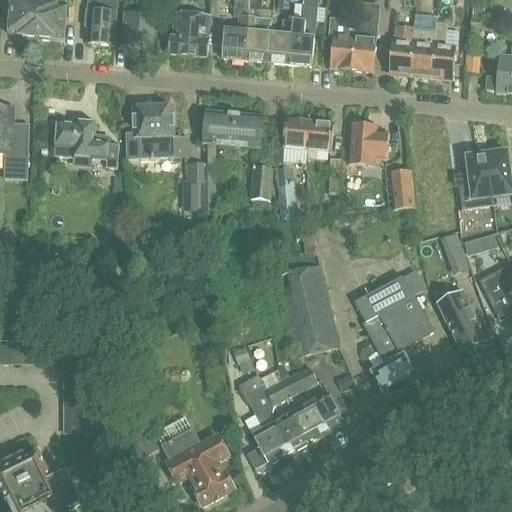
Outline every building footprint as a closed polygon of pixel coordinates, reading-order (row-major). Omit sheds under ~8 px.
[(247,15),(248,0),(232,0),(232,20),(239,20),(238,33),(225,32),(223,61),(245,63),(249,16),(247,15)] [(248,0),(247,15),(249,16),(245,63),(267,65),(270,35),(271,35),(272,21),(260,20),(261,0),(248,0)] [(32,39),(35,39),(38,5),(12,2),(9,37),(32,39)] [(113,49),(117,4),(88,2),(87,15),(86,15),(85,31),(88,31),(86,47),(113,49)] [(126,49),(152,52),(155,19),(139,18),(140,5),(127,4),(126,17),(124,33),(128,33),(126,49)] [(41,43),(48,43),(50,41),(64,42),(66,7),(38,5),(35,39),(40,40),(41,43)] [(473,18),(484,19),(485,6),(474,5),(473,18)] [(293,19),(289,67),(312,69),(317,8),(295,6),(294,19),(293,19)] [(366,73),(374,74),(379,9),(357,7),(356,24),(352,73),(366,74),(366,73)] [(170,58),(207,61),(209,42),(207,42),(209,17),(175,15),(173,40),(171,39),(170,58)] [(281,36),(271,35),(270,35),(267,65),(289,67),(293,19),(289,19),(289,23),(282,23),(281,36)] [(470,34),(480,36),(483,20),(472,19),(470,34)] [(339,72),(352,73),(356,24),(331,22),(329,41),(333,41),(331,70),(339,71),(339,72)] [(430,80),(453,82),(457,50),(446,49),(448,27),(436,25),(435,34),(434,48),(433,48),(430,80)] [(390,76),(410,78),(414,47),(411,47),(413,30),(396,29),(394,44),(393,44),(390,76)] [(410,78),(430,80),(433,48),(434,48),(435,34),(414,32),(414,31),(413,30),(411,47),(414,47),(410,78)] [(480,53),(468,52),(466,75),(478,76),(480,53)] [(497,95),(511,96),(511,54),(511,60),(501,59),(498,80),(488,79),(486,92),(497,93),(497,95)] [(5,181),(28,182),(30,127),(15,127),(15,111),(0,110),(0,157),(6,157),(5,181)] [(127,136),(127,162),(187,160),(187,140),(174,140),(173,110),(133,111),(135,136),(127,136)] [(198,167),(198,183),(200,183),(200,187),(201,217),(209,217),(209,229),(216,229),(216,147),(260,151),(264,120),(207,115),(204,146),(207,147),(207,167),(198,167)] [(287,121),(286,139),(285,151),(307,153),(310,123),(287,121)] [(333,126),(310,123),(307,153),(308,153),(308,160),(317,161),(318,154),(331,155),(333,126)] [(107,170),(118,171),(119,147),(109,146),(109,140),(92,139),(93,127),(80,126),(79,128),(59,126),(58,131),(55,134),(54,141),(57,145),(56,159),(75,161),(74,169),(93,170),(93,161),(108,162),(107,170)] [(349,169),(375,171),(376,161),(388,162),(390,137),(378,136),(378,129),(352,128),(349,169)] [(507,153),(486,155),(492,199),(511,196),(511,180),(510,181),(507,153)] [(470,185),(458,187),(461,210),(473,209),(472,201),(492,199),(486,155),(466,158),(470,185)] [(330,197),(341,197),(342,162),(331,161),(330,197)] [(198,183),(198,167),(187,167),(187,187),(200,187),(200,183),(198,183)] [(251,203),(270,204),(273,172),(254,170),(251,203)] [(292,171),(277,172),(281,223),(296,222),(292,171)] [(390,176),(393,213),(413,212),(410,174),(390,176)] [(261,227),(262,238),(283,236),(282,224),(261,227)] [(302,240),(307,261),(318,258),(313,236),(302,240)] [(451,268),(466,263),(457,236),(441,242),(451,268)] [(334,273),(344,270),(335,240),(325,243),(334,273)] [(477,257),(474,244),(465,246),(469,259),(477,257)] [(277,279),(298,361),(341,351),(321,268),(277,279)] [(0,283),(13,284),(14,274),(0,273),(0,283)] [(356,305),(383,356),(397,348),(400,353),(433,336),(413,299),(426,292),(416,273),(356,305)] [(496,276),(482,284),(500,322),(511,315),(511,281),(501,288),(496,276)] [(101,300),(102,317),(131,315),(129,281),(114,282),(115,299),(101,300)] [(462,355),(464,354),(468,356),(474,353),(475,349),(485,344),(475,325),(478,324),(463,295),(437,308),(462,355)] [(268,367),(285,365),(282,341),(265,342),(268,367)] [(0,367),(57,368),(58,344),(0,343),(0,367)] [(247,350),(235,354),(239,366),(250,363),(247,350)] [(385,387),(413,376),(407,360),(379,371),(385,387)] [(239,366),(242,378),(254,374),(250,363),(239,366)] [(303,394),(303,395),(319,387),(311,370),(295,378),(303,394)] [(64,378),(63,437),(91,437),(92,377),(64,378)] [(274,411),(273,408),(266,393),(265,392),(257,378),(239,388),(263,432),(253,438),(261,452),(249,458),(258,474),(263,476),(271,472),(272,466),(281,461),(280,459),(288,455),(271,423),(272,422),(274,411)] [(284,403),(285,405),(303,395),(303,394),(295,378),(280,385),(287,401),(284,403)] [(355,389),(350,378),(339,383),(344,394),(355,389)] [(273,408),(274,411),(285,405),(284,403),(287,401),(280,385),(265,392),(266,393),(273,408)] [(500,411),(511,406),(506,392),(494,396),(500,411)] [(308,403),(325,435),(344,425),(329,396),(319,402),(317,398),(308,403)] [(292,415),(291,416),(307,445),(325,435),(308,403),(291,412),(292,415)] [(271,423),(288,455),(297,451),(298,452),(307,447),(306,445),(307,445),(291,416),(282,420),(280,418),(272,422),(271,423)] [(194,493),(203,510),(216,503),(216,504),(224,501),(223,499),(235,493),(225,475),(223,476),(218,466),(229,460),(218,439),(201,448),(193,433),(193,434),(185,420),(156,436),(164,449),(163,450),(171,465),(168,466),(178,486),(189,480),(196,492),(194,493)] [(152,436),(129,449),(137,463),(160,450),(152,436)] [(0,475),(0,489),(9,507),(53,485),(52,483),(39,456),(0,475)] [(53,485),(9,507),(11,511),(72,511),(83,507),(67,475),(52,483),(53,485)]
